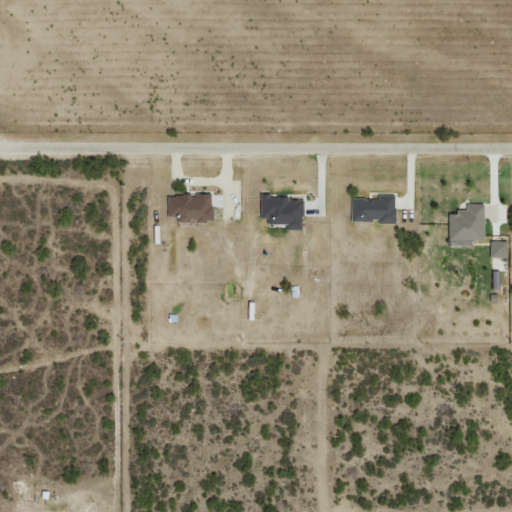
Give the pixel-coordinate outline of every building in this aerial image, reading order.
[(259,222),(284,222),(284,229),(301,229),(301,197),(269,197),(269,192),(259,192),(259,222)] [(166,194),(166,215),(176,215),(176,223),(210,223),(210,194),(166,194)] [(393,223),(394,194),(377,194),(377,199),(350,198),(349,220),(377,221),(377,223),(393,223)] [(482,240),(482,203),(464,203),(464,211),(446,211),(446,240),(482,240)] [(488,256),(506,257),(506,241),(489,241),(488,256)]
